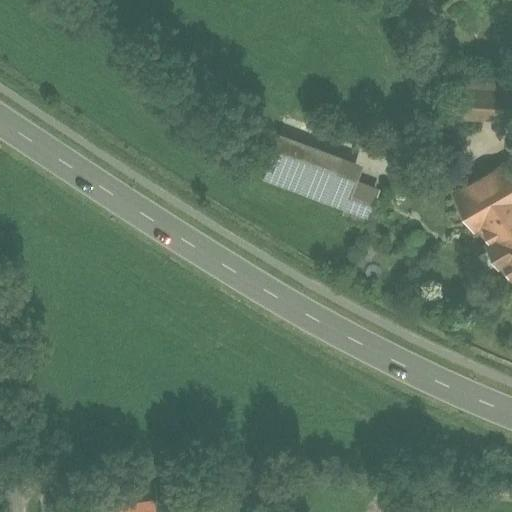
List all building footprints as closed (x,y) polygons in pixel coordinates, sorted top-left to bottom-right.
[(448,69),(446,119),(510,122),(511,71),(448,69)] [(268,184),(364,222),(377,187),(355,178),(361,162),(288,133),(268,184)] [(511,170),(505,158),(451,189),(511,295),(511,170)] [(157,511),(155,489),(113,494),(115,511),(157,511)] [(402,499),(400,511),(454,511),(455,502),(402,499)]
